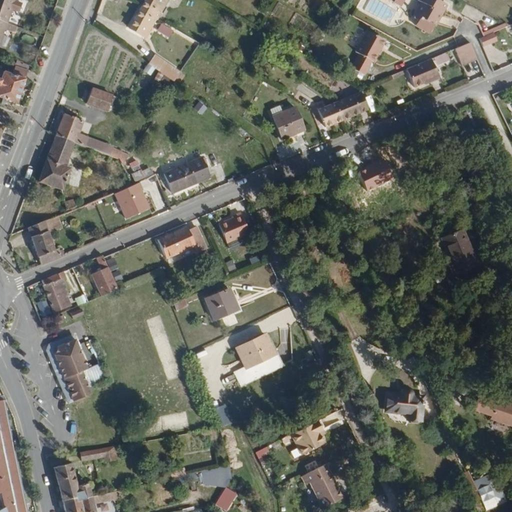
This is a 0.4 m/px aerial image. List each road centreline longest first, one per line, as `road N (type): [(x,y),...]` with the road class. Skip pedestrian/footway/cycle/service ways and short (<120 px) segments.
road 1 (residential): [(243,185),(399,511)]
road 2 (residential): [(243,185),(511,73)]
road 3 (residential): [(0,288),(243,185)]
road 4 (primary): [(0,221),(82,0)]
road 5 (secondary): [(45,511),(0,363)]
